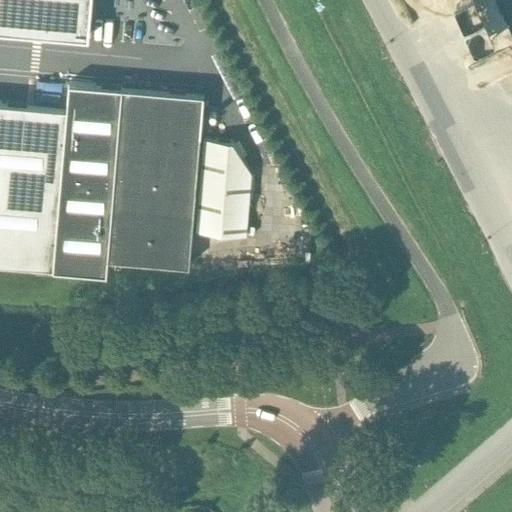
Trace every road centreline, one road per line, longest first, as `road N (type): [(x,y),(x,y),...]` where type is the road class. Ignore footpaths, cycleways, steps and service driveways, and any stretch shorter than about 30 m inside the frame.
road 1 (unclassified): [(314,433),(446,359),(452,324),(265,0)]
road 2 (tertiary): [(314,433),(274,415),(149,419),(0,406)]
road 3 (unclassified): [(511,270),(377,0)]
